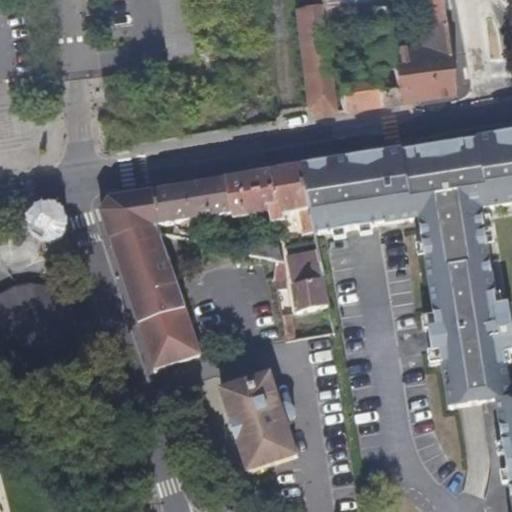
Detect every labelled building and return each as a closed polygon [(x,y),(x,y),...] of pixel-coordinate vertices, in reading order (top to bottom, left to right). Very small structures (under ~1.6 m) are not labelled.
[(196,57),(189,0),(159,0),(168,61),(196,57)] [(324,19),(322,4),(295,7),(295,12),(307,109),(317,116),(335,114),(330,69),(324,19)] [(131,97),(128,73),(102,77),(106,101),(131,97)] [(341,97),(342,114),(379,112),(378,95),(341,97)] [(498,307),(482,211),(511,206),(511,134),(497,137),(478,140),(403,152),(302,169),(312,213),(316,234),(317,237),(414,222),(420,213),(425,213),(428,227),(423,233),(436,317),(424,319),(426,333),(431,332),(434,354),(430,354),(431,368),(443,366),(450,410),(482,405),(480,391),(509,386),(503,354),(511,352),(511,319),(510,306),(498,307)] [(300,215),(312,213),(302,169),(264,174),(271,215),(273,226),(286,224),(285,217),(300,215)] [(271,215),(264,174),(227,181),(234,216),(235,221),(271,215)] [(234,216),(227,181),(153,193),(160,228),(234,216)] [(199,358),(160,228),(153,193),(110,201),(103,214),(138,321),(153,372),(199,358)] [(61,231),(61,218),(50,212),(39,218),(39,231),(50,237),(61,231)] [(304,236),(316,234),(312,213),(300,215),(304,236)] [(428,227),(425,213),(420,213),(414,222),(421,221),(423,233),(428,227)] [(240,248),(236,232),(227,232),(230,253),(241,255),(240,250),(240,248)] [(284,264),(278,244),(277,242),(240,248),(240,250),(241,255),(277,262),(284,264)] [(0,261),(0,290),(40,281),(33,253),(0,261)] [(297,315),(330,308),(326,281),(320,254),(288,260),(297,315)] [(284,264),(277,262),(276,266),(276,278),(276,279),(278,292),(288,291),(284,264)] [(84,356),(86,339),(83,322),(75,307),(68,301),(59,311),(51,306),(44,303),(34,301),(23,302),(17,304),(8,309),(5,312),(1,316),(0,317),(0,362),(5,368),(0,373),(0,383),(1,384),(11,390),(24,394),(24,392),(25,392),(27,379),(29,379),(32,379),(35,379),(39,378),(43,378),(46,376),(49,375),(52,373),(55,372),(57,369),(59,367),(62,365),(64,362),(65,359),(66,358),(67,357),(80,363),(84,356)] [(296,341),(293,316),(283,318),(284,323),(289,343),(296,341)] [(69,379),(75,372),(80,363),(67,357),(66,358),(65,359),(64,362),(62,365),(59,367),(57,369),(55,372),(52,373),(49,375),(46,376),(43,378),(39,378),(35,379),(32,379),(29,379),(27,379),(25,392),(25,394),(29,394),(33,394),(40,393),(47,391),(55,388),(63,384),(69,379)] [(292,424),(294,423),(296,421),(296,419),(297,418),(296,414),(296,413),(294,412),(293,410),(291,409),(288,409),(286,409),(279,411),(268,377),(221,392),(239,446),(249,476),(296,460),(285,427),(290,425),(292,424)] [(511,400),(509,386),(480,391),(482,405),(498,403),(511,400)] [(511,511),(511,400),(498,403),(506,459),(511,457),(511,470),(508,471),(511,495),(511,511)]
